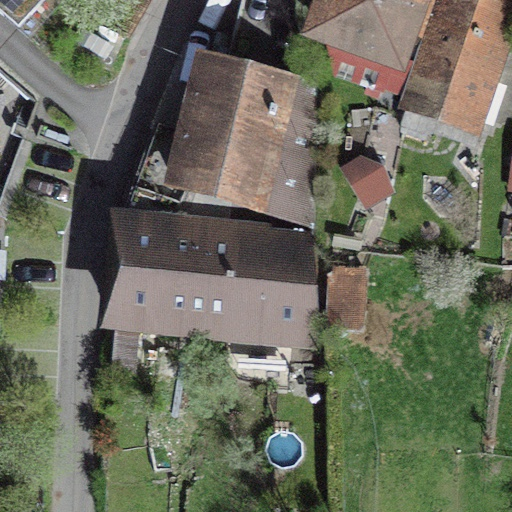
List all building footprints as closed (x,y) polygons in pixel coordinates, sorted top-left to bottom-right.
[(45,0),(0,0),(0,15),(19,31),(45,0)] [(126,38),(148,0),(94,0),(86,15),(126,38)] [(396,58),(416,0),(330,0),(320,31),(327,33),(337,74),(381,89),(392,56),(396,58)] [(511,8),(511,0),(446,0),(406,119),(474,142),(483,116),(476,114),(511,8)] [(286,88),(207,69),(181,177),(260,195),(286,88)] [(115,321),(261,330),(266,241),(120,232),(115,321)] [(365,272),(334,271),(332,331),(362,332),(365,272)] [(16,511),(37,511),(39,506),(43,506),(43,477),(24,477),(24,501),(16,511)]
